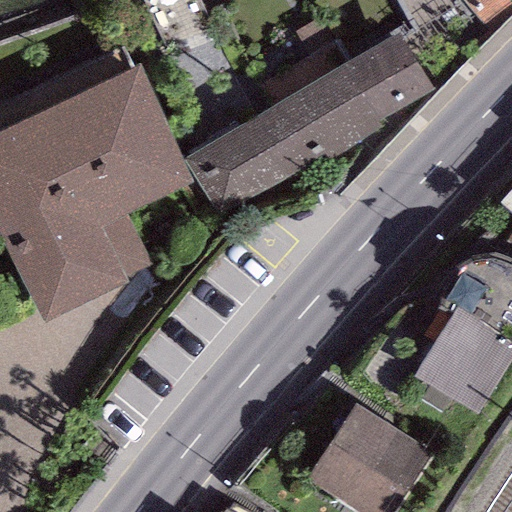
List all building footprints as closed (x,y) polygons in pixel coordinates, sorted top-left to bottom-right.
[(511,0),(458,0),(482,27),(511,1),(511,0)] [(396,29),(332,69),(372,132),(436,92),(396,29)] [(135,68),(0,133),(0,240),(40,323),(151,269),(125,215),(191,183),(135,68)] [(332,69),(260,115),(297,173),(300,178),(372,132),(332,69)] [(185,160),(221,221),(297,173),(260,115),(185,160)] [(511,360),(511,347),(455,312),(413,377),(476,417),(511,360)] [(395,511),(434,457),(357,404),(306,479),(354,511),(395,511)]
